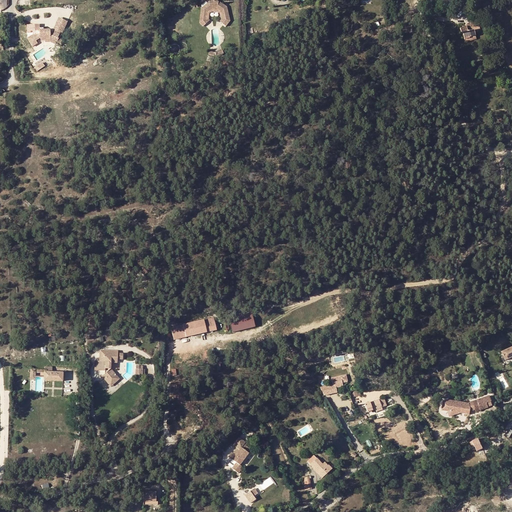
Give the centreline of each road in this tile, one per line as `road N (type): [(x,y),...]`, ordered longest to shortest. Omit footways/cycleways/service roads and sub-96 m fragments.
road 1 (track): [(110,477),(161,453),(169,355),(177,346),(242,335),(325,293),(378,293),(449,276),(485,237),(503,202),(501,152)]
road 2 (residential): [(297,511),(366,462),(438,447),(511,402)]
road 3 (unclassified): [(420,0),(461,120),(487,147),(511,154)]
